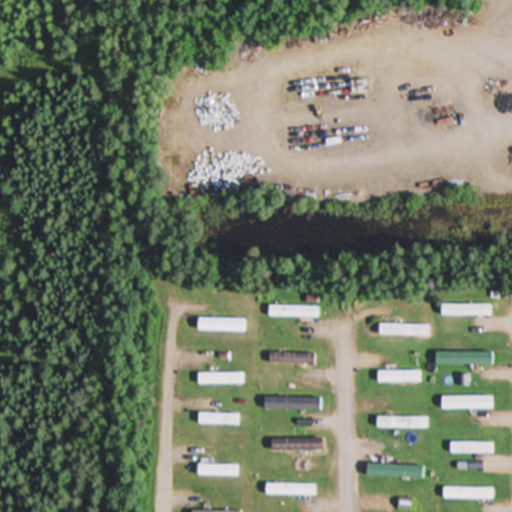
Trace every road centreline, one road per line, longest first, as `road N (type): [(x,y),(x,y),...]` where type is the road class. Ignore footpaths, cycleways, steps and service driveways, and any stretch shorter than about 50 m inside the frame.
road 1 (residential): [(179,511),(179,291)]
road 2 (residential): [(349,511),(347,320)]
